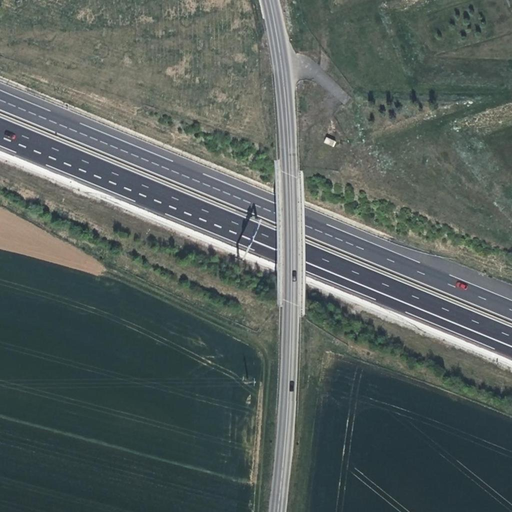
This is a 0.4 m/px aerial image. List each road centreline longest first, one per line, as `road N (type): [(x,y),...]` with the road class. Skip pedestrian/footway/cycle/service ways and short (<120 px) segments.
road 1 (motorway): [(511,308),(0,99)]
road 2 (tertiary): [(269,0),(288,163),(278,511)]
road 3 (motorway): [(249,229),(267,250),(511,350)]
road 4 (motorway): [(249,229),(511,336)]
road 5 (motorway): [(0,126),(249,229)]
